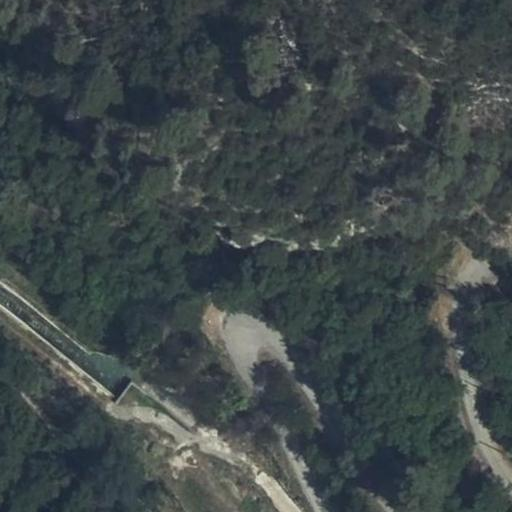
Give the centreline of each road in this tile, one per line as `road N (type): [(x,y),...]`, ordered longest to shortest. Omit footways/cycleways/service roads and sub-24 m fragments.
road 1 (unclassified): [(399,511),(269,331),(248,333),(242,351),(322,511)]
road 2 (track): [(291,511),(244,463),(149,412),(118,412),(0,317)]
road 3 (unclassified): [(511,287),(493,266),(472,270),(458,292),(487,446),(511,478)]
